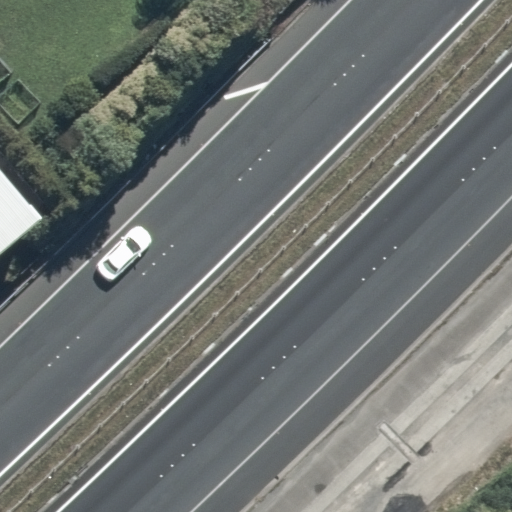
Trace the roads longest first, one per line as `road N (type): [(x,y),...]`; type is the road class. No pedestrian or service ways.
road 1 (trunk): [(0,411),(417,0)]
road 2 (trunk): [(511,123),(365,278),(113,511)]
